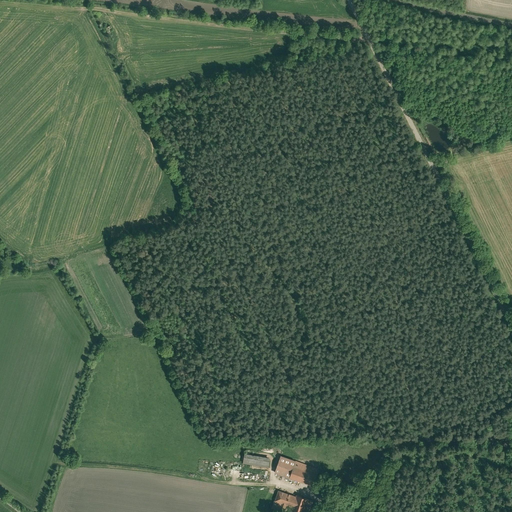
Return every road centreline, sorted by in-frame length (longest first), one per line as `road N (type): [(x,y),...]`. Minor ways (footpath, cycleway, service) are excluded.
road 1 (unclassified): [(346,0),(511,324)]
road 2 (track): [(365,38),(78,11)]
road 3 (unclassified): [(511,442),(392,443),(349,511)]
